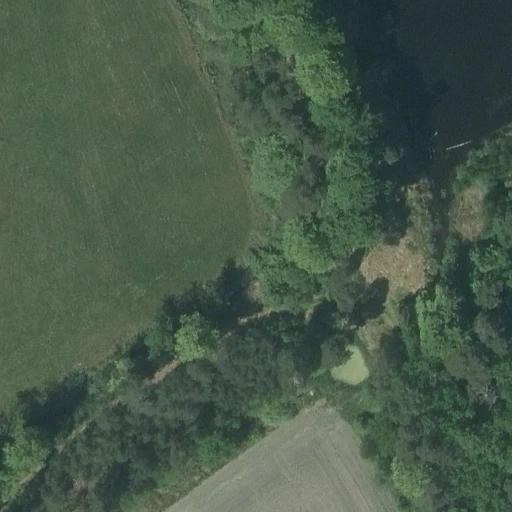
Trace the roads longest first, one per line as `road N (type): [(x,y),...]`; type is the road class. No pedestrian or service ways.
road 1 (track): [(0,489),(60,420),(150,355),(350,285),(378,214)]
road 2 (track): [(350,285),(414,337),(475,441),(501,511)]
